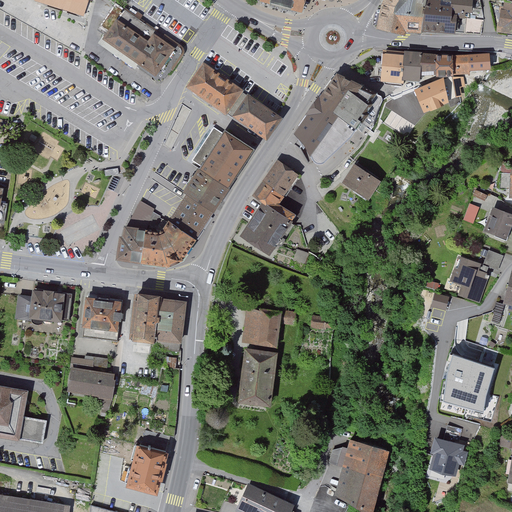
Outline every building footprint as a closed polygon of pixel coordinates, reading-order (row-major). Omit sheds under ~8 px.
[(40,0),(83,13),(87,0),(40,0)] [(260,0),(261,0),(301,11),(303,0),(260,0)] [(385,0),(384,2),(378,28),(403,34),(404,28),(421,30),(421,29),(426,0),(385,0)] [(426,0),(421,29),(464,34),(466,18),(463,18),(450,16),(451,0),(449,0),(449,1),(441,0),(440,0),(426,0)] [(451,0),(450,16),(463,18),(464,11),(470,12),(470,9),(481,10),(479,0),(451,0)] [(157,32),(116,3),(97,29),(107,35),(105,39),(139,62),(137,66),(161,82),(161,81),(155,77),(157,74),(163,78),(181,53),(182,50),(180,47),(166,38),(167,37),(158,30),(157,32)] [(511,5),(505,4),(502,27),(511,28),(511,5)] [(403,77),(405,53),(385,52),(383,80),(384,82),(403,83),(403,77)] [(420,72),(421,54),(405,53),(403,77),(420,78),(423,76),(422,74),(421,72),(420,72)] [(437,73),(437,56),(437,55),(421,54),(420,72),(421,72),(422,74),(437,73)] [(488,68),(488,54),(468,56),(469,70),(488,68)] [(437,56),(437,73),(453,73),(453,69),(453,56),(437,56)] [(453,69),(453,73),(469,73),(469,70),(468,56),(453,56),(453,69)] [(230,105),(240,91),(204,65),(190,86),(226,111),(230,105)] [(337,72),(316,100),(355,128),(360,121),(358,119),(367,104),(365,103),(370,95),(360,89),(362,86),(352,79),(350,82),(345,78),(345,77),(337,72)] [(424,109),(454,97),(451,77),(442,80),(416,90),(424,109)] [(278,117),(240,91),(230,105),(232,107),(227,113),(234,118),(236,115),(266,137),(278,117)] [(293,134),(311,157),(313,162),(319,165),(323,164),(351,138),(357,130),(355,128),(316,100),(306,114),(307,116),(293,134)] [(192,160),(202,167),(185,192),(188,195),(212,211),(253,149),(239,140),(241,138),(234,133),(232,136),(225,131),(224,133),(214,127),(192,160)] [(263,182),(281,195),(284,197),(287,192),(285,190),(296,174),(277,161),(263,182)] [(511,164),(501,161),(500,189),(511,189),(511,196),(511,195),(511,164)] [(378,181),(355,166),(345,182),(368,197),(378,181)] [(153,179),(149,187),(169,201),(174,194),(153,179)] [(290,220),(294,214),(276,203),(281,195),(263,182),(254,195),(264,203),(290,220)] [(476,190),(473,195),(485,201),(487,195),(476,190)] [(212,211),(188,195),(170,221),(195,238),(212,211)] [(141,260),(145,231),(152,212),(154,208),(141,201),(126,228),(124,239),(121,239),(118,257),(141,260)] [(292,222),(290,220),(264,203),(243,235),(269,253),(290,225),(292,227),(294,225),(291,223),(292,222)] [(471,205),(465,219),(473,222),(478,208),(471,205)] [(511,216),(511,215),(495,209),(487,229),(496,233),(494,236),(507,241),(511,226),(509,225),(511,216)] [(159,233),(168,223),(160,219),(161,216),(152,212),(145,231),(159,233)] [(181,257),(195,238),(170,221),(168,223),(159,233),(145,231),(141,260),(167,264),(181,258),(181,257)] [(293,260),(305,265),(309,254),(297,250),(293,260)] [(460,294),(479,300),(487,277),(488,277),(489,275),(486,274),(489,266),(497,270),(503,256),(489,250),(482,267),(479,266),(480,265),(464,259),(461,269),(456,267),(452,279),(464,284),(460,294)] [(511,270),(503,304),(511,305),(511,270)] [(35,291),(34,297),(19,295),(17,316),(31,318),(34,323),(38,324),(43,322),(45,317),(69,320),(72,293),(45,290),(45,293),(35,291)] [(131,334),(157,337),(161,299),(137,296),(131,334)] [(437,296),(434,305),(445,308),(448,299),(437,296)] [(117,341),(122,302),(118,302),(118,300),(109,298),(109,301),(88,298),(82,336),(117,341)] [(185,302),(161,299),(157,337),(155,348),(179,351),(185,302)] [(281,312),(294,314),(294,312),(249,307),(244,342),(276,346),(281,312)] [(429,311),(424,325),(439,330),(443,315),(429,311)] [(313,316),(312,328),(327,330),(327,327),(332,328),(333,320),(328,320),(328,318),(313,316)] [(483,360),(485,351),(460,344),(458,350),(454,349),(447,372),(472,379),(478,358),(483,360)] [(151,347),(137,345),(136,352),(150,354),(151,347)] [(269,403),(275,353),(246,349),(240,400),(269,403)] [(168,359),(168,366),(180,368),(180,353),(179,353),(178,360),(168,359)] [(70,368),(72,368),(106,374),(108,359),(86,355),(85,360),(71,358),(70,368)] [(112,375),(106,374),(72,368),(69,389),(98,394),(98,395),(103,396),(101,408),(109,410),(116,388),(116,387),(114,386),(115,381),(112,381),(113,375),(112,375)] [(337,406),(358,409),(361,385),(353,384),(353,383),(341,382),(337,406)] [(0,434),(43,442),(46,420),(22,415),(26,391),(0,385),(0,434)] [(447,425),(443,441),(458,445),(462,429),(447,425)] [(142,445),(166,450),(170,436),(146,430),(142,445)] [(501,444),(511,446),(511,437),(503,436),(501,444)] [(443,441),(436,439),(433,450),(436,451),(432,466),(454,472),(456,465),(462,467),(466,452),(460,450),(461,446),(458,445),(443,441)] [(363,511),(373,511),(389,452),(350,440),(347,448),(342,467),(334,496),(363,511)] [(140,444),(129,483),(155,490),(166,450),(142,445),(140,444)] [(342,467),(347,448),(342,447),(332,450),(329,463),(342,467)] [(294,511),(289,510),(291,505),(250,486),(239,510),(243,511),(294,511)] [(0,511),(65,511),(67,500),(0,491),(0,511)]
